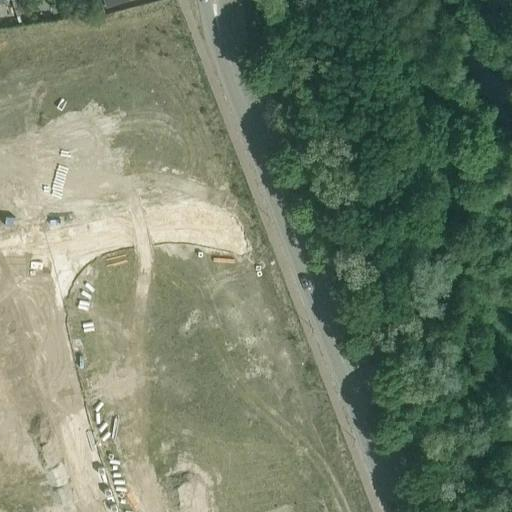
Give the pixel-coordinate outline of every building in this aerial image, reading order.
[(65,0),(56,0),(57,0),(62,14),(69,12),(65,0)] [(172,267),(197,376),(235,367),(210,259),(172,267)] [(124,292),(123,312),(141,313),(142,293),(124,292)] [(143,377),(160,377),(161,355),(144,354),(143,377)] [(169,407),(173,391),(161,388),(156,404),(169,407)] [(328,511),(312,454),(186,489),(176,454),(150,462),(155,480),(142,483),(146,499),(169,493),(174,511),(328,511)]
